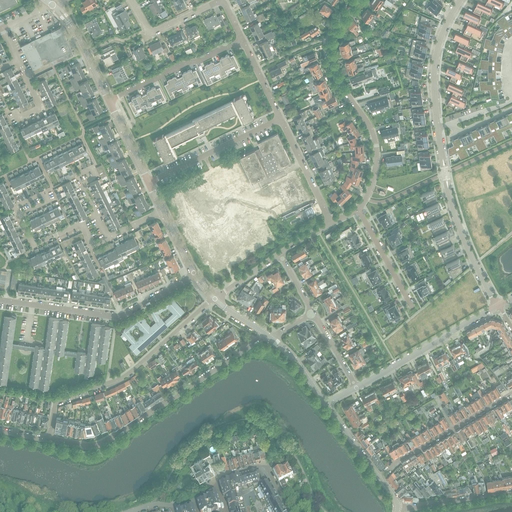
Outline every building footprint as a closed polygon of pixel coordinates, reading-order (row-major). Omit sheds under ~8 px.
[(0,0),(0,10),(17,2),(15,0),(0,0)] [(87,10),(97,5),(95,1),(94,2),(92,0),(87,0),(83,3),(85,6),(81,9),(83,13),(87,10)] [(162,11),(157,1),(157,0),(150,0),(151,0),(152,3),(148,5),(154,15),(159,12),(160,13),(161,15),(160,15),(161,17),(162,18),(167,15),(165,10),(162,12),(162,11)] [(173,0),(172,1),(174,5),(175,4),(178,10),(187,5),(184,0),(173,0)] [(382,6),(373,0),(372,0),(370,4),(379,10),(377,12),(378,13),(380,15),(380,14),(384,17),(387,13),(380,8),(382,6)] [(443,0),(431,0),(430,2),(440,9),(441,8),(441,7),(440,6),(444,0),(443,0)] [(478,2),(492,9),(495,4),(502,7),(504,2),(498,0),(487,0),(485,5),(478,2)] [(440,9),(430,2),(425,10),(433,15),(437,10),(438,11),(439,10),(440,9)] [(492,9),(478,2),(473,12),(481,15),(483,10),(490,13),(492,9)] [(328,16),(333,9),(325,3),(320,10),(322,11),(320,13),(324,16),(326,14),(328,16)] [(118,13),(113,16),(120,29),(130,24),(125,15),(127,14),(125,10),(124,10),(120,4),(115,7),(118,13)] [(241,9),(244,15),(252,11),(250,5),(241,9)] [(365,10),(364,13),(373,19),(375,16),(378,18),(380,15),(378,13),(377,15),(368,8),(366,11),(365,10)] [(252,11),(244,15),(247,21),(255,17),(252,11)] [(470,19),(468,24),(482,31),(482,30),(476,27),(480,18),(465,11),(463,16),(470,19)] [(373,19),(364,13),(362,15),(363,15),(361,17),(370,23),(368,25),(373,29),(374,27),(373,25),(374,24),(371,22),(373,19)] [(222,27),(226,25),(221,15),(217,17),(216,14),(204,20),(208,30),(220,24),(222,27)] [(504,16),(500,18),(511,34),(511,18),(508,21),(504,16)] [(500,26),(495,32),(502,37),(505,33),(508,37),(511,34),(500,18),(496,21),(500,26)] [(421,19),(419,28),(430,31),(431,30),(431,28),(429,28),(430,21),(421,19)] [(98,31),(101,30),(97,21),(93,23),(92,20),(84,24),(85,24),(86,26),(86,28),(89,26),(92,32),(90,32),(91,33),(93,37),(99,34),(98,31)] [(347,25),(356,35),(357,36),(359,34),(356,31),(358,29),(357,27),(358,25),(353,20),(347,25)] [(250,27),(253,33),(261,29),(258,23),(256,24),(250,27)] [(482,31),(468,24),(463,34),(471,37),(473,32),(480,35),(482,31)] [(194,36),(199,33),(195,26),(190,28),(189,27),(186,29),(191,39),(194,38),(194,36)] [(316,26),(302,34),(301,36),(302,39),(311,34),(312,36),(319,32),(316,26)] [(21,46),(24,51),(33,69),(51,60),(51,61),(53,65),(69,57),(73,55),(71,51),(62,33),(63,32),(60,27),(51,32),(41,37),(39,38),(29,42),(22,45),(21,46)] [(430,31),(419,28),(417,37),(427,39),(428,33),(430,33),(430,32),(430,31)] [(261,29),(253,33),(256,39),(264,35),(261,29)] [(485,38),(484,43),(503,47),(505,43),(500,42),(502,37),(495,32),(491,40),(485,38)] [(178,43),(182,41),(183,44),(186,43),(185,40),(181,33),(172,37),(172,36),(168,38),(172,45),(178,42),(178,43)] [(460,41),(458,46),(464,48),(466,44),(468,44),(470,40),(455,33),(453,38),(460,41)] [(413,39),(411,48),(426,51),(427,50),(426,49),(427,48),(425,48),(426,41),(416,39),(416,40),(413,39)] [(340,45),(342,51),(351,48),(350,44),(355,43),(354,40),(340,45)] [(164,53),(168,51),(164,44),(162,45),(160,41),(150,46),(154,54),(162,50),(164,53)] [(261,49),(262,51),(270,47),(267,41),(259,45),(259,46),(260,49),(261,49)] [(503,47),(484,43),(483,48),(490,49),(489,54),(497,56),(498,51),(502,52),(503,47)] [(138,59),(145,56),(141,47),(137,48),(136,46),(130,48),(131,52),(134,50),(138,59)] [(270,47),(262,51),(263,53),(262,53),(264,56),(265,57),(266,56),(268,59),(277,55),(275,50),(274,50),(272,46),(270,47)] [(472,52),(464,48),(458,46),(455,50),(462,53),(460,58),(466,61),(468,56),(470,57),(472,52)] [(351,48),(342,51),(343,57),(358,52),(357,49),(352,51),(351,48)] [(426,51),(411,48),(409,56),(413,57),(422,59),(424,53),(426,53),(426,52),(426,51)] [(113,61),(118,59),(113,49),(102,54),(104,59),(103,59),(104,63),(105,64),(106,67),(113,63),(113,61)] [(302,67),(306,65),(311,63),(310,62),(317,59),(314,53),(308,56),(308,54),(303,57),(305,61),(300,63),(302,67)] [(239,67),(233,55),(230,57),(229,54),(224,56),(230,68),(234,66),(236,69),(239,67)] [(481,60),(480,64),(501,65),(501,61),(496,60),(497,56),(489,54),(488,60),(481,60)] [(230,68),(224,56),(220,58),(221,61),(218,63),(225,77),(224,76),(228,75),(225,70),(230,68)] [(345,62),(347,68),(357,65),(356,61),(361,60),(360,57),(345,62)] [(412,59),(410,68),(422,71),(422,69),(423,68),(421,68),(422,61),(412,59)] [(281,69),(288,66),(285,60),(277,64),(278,67),(270,71),(270,72),(271,75),(272,75),(274,79),(284,74),(281,69)] [(459,61),(455,71),(462,74),(465,69),(472,73),(474,68),(459,61)] [(71,70),(73,73),(82,69),(79,62),(70,67),(69,64),(63,67),(66,72),(71,70)] [(225,77),(218,63),(215,64),(213,62),(209,64),(215,76),(219,73),(221,79),(225,77)] [(310,69),(311,72),(321,68),(320,64),(319,65),(318,63),(304,68),(306,71),(310,69)] [(215,76),(209,64),(204,66),(206,69),(202,70),(209,84),(212,82),(210,77),(214,75),(214,76),(215,76)] [(501,65),(480,64),(478,69),(488,69),(488,75),(496,75),(496,70),(501,70),(501,65)] [(357,65),(347,68),(349,74),(364,69),(363,66),(358,68),(357,65)] [(118,83),(128,78),(122,66),(112,70),(118,83)] [(462,74),(455,71),(448,67),(445,72),(452,75),(450,80),(456,83),(458,78),(460,79),(462,74)] [(3,72),(6,78),(14,74),(13,72),(16,71),(15,69),(12,70),(11,68),(12,68),(11,68),(3,72)] [(308,77),(311,82),(314,81),(313,79),(323,74),(322,72),(323,72),(321,68),(311,72),(313,76),(308,77)] [(405,76),(409,77),(408,77),(418,79),(420,73),(422,73),(422,72),(422,71),(410,68),(407,68),(405,76)] [(69,79),(72,85),(78,82),(76,79),(85,75),(82,69),(73,73),(74,77),(69,79)] [(202,84),(196,70),(192,72),(191,69),(187,71),(192,83),(197,81),(199,85),(202,84)] [(189,88),(188,85),(192,83),(187,71),(182,73),(184,76),(180,78),(186,89),(189,88)] [(353,85),(374,77),(372,71),(351,79),(353,85)] [(14,74),(6,78),(9,83),(17,79),(16,77),(20,75),(19,73),(17,74),(15,75),(14,74)] [(479,82),(480,86),(502,83),(501,79),(496,79),(496,75),(488,75),(488,80),(479,82)] [(186,89),(180,78),(177,79),(176,76),(171,78),(177,90),(181,88),(184,93),(187,91),(186,89)] [(177,90),(171,78),(167,81),(168,83),(165,85),(171,99),(175,97),(172,91),(176,89),(177,90)] [(17,79),(9,83),(12,89),(20,85),(19,84),(21,83),(21,81),(18,82),(17,79)] [(39,88),(40,89),(48,85),(45,79),(37,83),(38,85),(36,87),(37,89),(39,88)] [(314,81),(311,82),(311,83),(310,83),(311,87),(316,86),(317,89),(327,84),(325,79),(319,81),(319,80),(315,81),(314,81)] [(78,82),(72,85),(74,90),(80,87),(81,91),(90,87),(87,80),(79,84),(78,82)] [(454,91),(451,95),(458,98),(460,93),(462,94),(464,90),(449,83),(447,88),(454,91)] [(502,83),(480,86),(480,91),(489,90),(490,95),(498,93),(497,89),(502,88),(502,83)] [(20,85),(12,89),(14,95),(22,91),(21,88),(26,86),(25,84),(20,86),(20,85)] [(327,84),(317,89),(313,91),(314,93),(318,91),(320,94),(330,90),(327,84)] [(48,85),(40,89),(41,90),(38,91),(39,93),(42,92),(43,94),(51,90),(48,85)] [(409,89),(410,98),(422,96),(422,95),(422,94),(420,94),(419,87),(418,85),(415,85),(415,88),(409,89)] [(165,99),(159,87),(156,89),(155,86),(150,89),(156,100),(161,98),(162,101),(165,99)] [(78,97),(81,103),(86,100),(85,97),(93,93),(90,87),(81,91),(83,95),(78,97)] [(153,105),(152,103),(156,100),(150,89),(146,91),(147,93),(144,95),(150,107),(153,105)] [(51,90),(43,94),(44,97),(41,98),(42,100),(45,99),(45,100),(54,96),(51,90)] [(330,90),(320,94),(321,97),(317,99),(318,102),(332,95),(330,90)] [(22,91),(14,95),(17,101),(25,97),(24,95),(27,94),(26,92),(23,93),(22,91)] [(498,93),(490,95),(492,100),(483,103),(484,108),(506,101),(504,97),(499,98),(498,93)] [(150,107),(144,95),(141,97),(139,94),(135,96),(141,108),(140,107),(145,105),(146,107),(149,106),(150,107)] [(243,95),(233,100),(244,123),(254,118),(243,95)] [(451,95),(447,105),(454,109),(457,103),(464,107),(466,102),(458,98),(451,95)] [(54,96),(45,100),(46,101),(44,103),(45,105),(47,103),(48,106),(56,102),(54,96)] [(141,108),(135,96),(131,98),(132,101),(129,102),(134,113),(134,114),(138,113),(136,110),(141,108)] [(422,96),(410,98),(412,107),(421,106),(421,99),(422,99),(422,97),(422,96)] [(25,97),(17,101),(20,106),(22,105),(25,104),(27,103),(28,102),(27,100),(29,99),(28,97),(26,98),(25,97)] [(329,109),(338,104),(335,97),(321,103),(322,105),(327,103),(329,109)] [(86,100),(81,103),(83,108),(88,105),(90,109),(99,105),(96,98),(88,102),(86,100)] [(369,104),(371,112),(390,106),(388,98),(387,98),(369,104)] [(205,132),(203,129),(237,112),(232,102),(195,120),(196,121),(167,135),(173,147),(205,132)] [(99,105),(90,109),(92,113),(87,115),(89,120),(95,118),(94,115),(102,111),(99,105)] [(317,118),(323,115),(318,105),(312,107),(317,118)] [(422,107),(412,109),(413,118),(425,116),(425,115),(425,114),(423,114),(422,107)] [(294,120),(297,126),(305,122),(303,118),(307,116),(304,111),(297,114),(299,117),(294,120)] [(47,116),(46,114),(45,112),(43,113),(45,117),(43,118),(47,127),(53,124),(49,116),(47,116)] [(50,115),(49,116),(53,124),(58,121),(54,113),(52,114),(51,112),(49,113),(50,115)] [(508,119),(503,122),(506,129),(511,127),(511,128),(511,117),(510,113),(506,115),(508,119)] [(36,116),(37,118),(38,121),(37,121),(41,129),(47,127),(43,118),(40,120),(38,115),(36,116)] [(425,116),(413,118),(414,127),(424,126),(423,119),(425,119),(425,118),(425,116)] [(31,124),(35,132),(41,129),(37,121),(36,122),(33,117),(31,118),(34,123),(31,124)] [(5,119),(0,121),(0,128),(7,125),(6,122),(9,121),(8,119),(5,120),(5,119)] [(496,119),(492,121),(501,142),(506,140),(502,131),(506,129),(503,122),(498,124),(496,119)] [(31,124),(29,125),(26,121),(24,122),(27,126),(26,127),(30,135),(35,132),(31,124)] [(347,128),(349,132),(356,127),(352,121),(346,124),(344,121),(339,125),(341,128),(343,130),(347,128)] [(490,128),(485,130),(488,138),(493,135),(497,144),(501,142),(492,121),(487,123),(490,128)] [(305,122),(297,126),(299,132),(303,130),(304,134),(311,130),(314,129),(312,125),(310,126),(309,124),(307,125),(305,122)] [(100,130),(102,134),(111,129),(108,123),(100,127),(98,124),(92,127),(95,133),(100,130)] [(7,125),(0,128),(0,130),(2,135),(10,131),(9,129),(12,128),(11,126),(8,127),(7,125)] [(30,135),(26,127),(24,127),(23,125),(21,126),(22,128),(20,130),(24,138),(30,135)] [(356,127),(349,132),(351,135),(347,137),(349,140),(350,143),(355,141),(354,136),(359,133),(356,127)] [(383,138),(387,137),(387,138),(394,136),(399,135),(397,127),(381,131),(382,133),(382,136),(383,136),(383,138)] [(478,128),(474,130),(483,150),(488,148),(484,140),(488,138),(485,130),(480,132),(478,128)] [(99,140),(101,145),(107,142),(106,140),(114,136),(111,129),(102,134),(104,137),(99,140)] [(10,131),(2,135),(5,140),(13,136),(12,134),(14,132),(13,130),(11,132),(10,131)] [(311,130),(304,134),(306,136),(302,138),(305,143),(313,140),(311,136),(314,135),(311,130)] [(415,132),(416,141),(428,139),(428,138),(428,137),(426,137),(425,130),(415,132)] [(472,136),(467,139),(470,146),(475,144),(479,152),(483,150),(474,130),(469,132),(472,136)] [(260,187),(287,174),(284,168),(292,164),(285,149),(283,146),(283,144),(277,133),(258,142),(260,148),(256,150),(255,150),(240,157),(247,172),(252,183),(257,181),(260,187)] [(164,134),(154,139),(165,162),(176,158),(164,134)] [(13,136),(5,140),(8,146),(16,142),(15,141),(17,139),(16,137),(14,139),(13,136)] [(460,136),(456,138),(465,159),(469,157),(466,148),(470,146),(467,139),(462,141),(460,136)] [(317,138),(313,140),(305,143),(308,149),(310,152),(321,146),(317,138)] [(465,159),(456,138),(451,140),(454,145),(448,148),(449,156),(457,152),(461,161),(465,159)] [(428,139),(416,141),(418,150),(428,149),(427,142),(429,142),(428,140),(428,139)] [(107,142),(101,145),(104,150),(109,148),(111,152),(120,147),(117,141),(108,145),(107,142)] [(355,141),(350,143),(351,146),(351,145),(351,148),(356,148),(356,152),(364,152),(363,145),(357,145),(355,141)] [(16,142),(8,146),(10,152),(19,148),(17,145),(20,144),(19,142),(16,143),(16,142)] [(82,144),(77,146),(80,152),(81,151),(83,155),(88,153),(86,149),(85,149),(82,144)] [(323,145),(321,146),(310,152),(311,154),(311,155),(313,161),(321,157),(326,155),(323,149),(324,148),(323,145)] [(77,146),(72,148),(75,154),(77,153),(79,158),(83,155),(81,151),(80,152),(77,146)] [(107,158),(110,163),(116,160),(114,158),(123,154),(120,147),(111,152),(112,155),(107,158)] [(72,148),(68,150),(67,150),(70,156),(72,156),(74,160),(79,158),(77,153),(75,154),(72,148)] [(68,150),(63,153),(66,159),(67,158),(69,162),(74,160),(72,156),(70,156),(67,150),(68,150)] [(418,152),(419,161),(431,159),(431,158),(431,157),(429,157),(428,150),(418,152)] [(352,159),(352,163),(357,164),(358,159),(364,159),(364,152),(356,152),(356,156),(352,156),(352,159)] [(63,153),(58,155),(61,161),(63,160),(64,164),(69,162),(67,158),(66,159),(63,153)] [(58,155),(53,157),(56,164),(58,163),(60,167),(64,164),(63,160),(61,161),(58,155)] [(386,157),(386,162),(385,162),(386,166),(388,165),(391,164),(392,165),(402,163),(402,155),(386,157)] [(53,157),(48,160),(51,166),(53,165),(55,169),(60,167),(58,163),(56,164),(53,157)] [(321,157),(313,161),(316,166),(320,164),(321,167),(323,167),(328,164),(325,159),(323,160),(321,157)] [(116,160),(110,163),(112,168),(117,166),(119,170),(128,165),(125,159),(117,163),(116,160)] [(431,159),(419,161),(421,170),(430,169),(430,162),(431,162),(431,161),(431,159)] [(51,166),(48,160),(44,162),(47,168),(48,167),(50,171),(55,169),(53,165),(51,166)] [(357,164),(352,163),(351,166),(350,169),(355,171),(353,175),(360,177),(363,170),(357,168),(357,164)] [(332,168),(331,168),(329,164),(328,164),(323,167),(324,169),(319,172),(320,175),(321,175),(322,178),(330,174),(333,172),(334,172),(332,168)] [(116,176),(119,181),(124,178),(123,175),(131,171),(128,165),(119,170),(121,173),(116,176)] [(38,167),(34,169),(36,175),(38,174),(40,178),(45,176),(43,172),(41,173),(38,167)] [(34,169),(29,171),(32,177),(33,176),(35,181),(40,178),(38,174),(36,175),(34,169)] [(29,171),(24,173),(27,179),(28,179),(30,183),(35,181),(33,176),(32,177),(29,171)] [(330,174),(322,178),(323,180),(325,183),(330,181),(331,183),(338,180),(336,177),(335,177),(333,172),(330,174)] [(24,173),(19,176),(22,182),(24,181),(26,185),(30,183),(28,179),(27,179),(24,173)] [(347,179),(345,182),(350,185),(352,181),(358,183),(360,177),(353,175),(352,178),(348,177),(347,179)] [(19,176),(15,178),(17,184),(19,183),(21,188),(26,185),(24,181),(22,182),(19,176)] [(124,178),(119,181),(121,186),(126,184),(128,187),(137,183),(134,176),(125,181),(124,178)] [(17,184),(15,178),(10,180),(13,186),(14,186),(16,190),(21,188),(19,183),(17,184)] [(92,188),(92,190),(101,186),(98,180),(89,184),(91,186),(88,188),(89,189),(92,188)] [(62,185),(65,191),(73,187),(72,186),(75,185),(74,183),(71,184),(70,181),(62,185)] [(344,190),(341,193),(347,199),(352,194),(347,189),(350,185),(345,182),(343,185),(341,187),(344,190)] [(125,193),(127,199),(133,196),(132,193),(140,189),(137,183),(128,187),(130,191),(125,193)] [(101,186),(92,190),(93,191),(91,192),(92,194),(94,193),(95,195),(103,191),(101,186)] [(6,187),(0,189),(0,196),(8,193),(7,190),(9,189),(8,187),(6,188),(6,187)] [(73,187),(65,191),(68,197),(76,193),(75,190),(77,189),(76,187),(74,188),(73,187)] [(424,199),(425,201),(427,199),(430,204),(437,201),(434,194),(437,193),(434,188),(421,194),(424,199)] [(103,191),(95,195),(96,198),(94,199),(95,201),(97,200),(98,201),(106,197),(103,191)] [(347,199),(341,193),(338,196),(335,192),(333,194),(333,195),(330,197),(335,202),(337,199),(342,203),(347,199)] [(8,193),(0,196),(3,203),(11,199),(10,197),(13,196),(12,194),(9,195),(8,193)] [(76,193),(68,197),(70,203),(79,199),(78,197),(80,196),(79,194),(77,195),(76,193)] [(133,196),(127,199),(130,204),(135,201),(137,205),(146,201),(143,194),(134,198),(133,196)] [(106,197),(98,201),(98,202),(96,203),(97,205),(99,204),(101,207),(109,203),(106,197)] [(11,199),(3,203),(5,208),(14,204),(13,202),(15,201),(14,199),(12,200),(11,199)] [(79,199),(70,203),(73,208),(81,204),(80,202),(83,201),(81,199),(79,200),(79,199)] [(146,201),(137,205),(138,209),(133,211),(136,217),(142,214),(140,211),(149,207),(146,201)] [(109,203),(101,207),(102,209),(100,210),(101,212),(103,211),(103,213),(112,209),(109,203)] [(428,214),(428,215),(427,215),(430,220),(441,215),(438,209),(441,208),(438,203),(425,209),(428,214)] [(81,204),(73,208),(76,214),(84,210),(84,209),(86,208),(85,206),(83,207),(81,204)] [(313,217),(312,214),(315,212),(312,206),(309,207),(307,204),(301,207),(294,211),(296,215),(302,212),(303,214),(302,215),(305,220),(313,217)] [(58,207),(53,209),(56,215),(58,214),(60,218),(64,216),(62,212),(61,212),(58,207)] [(53,209),(49,211),(48,211),(51,217),(53,216),(55,221),(60,218),(58,214),(56,215),(53,209)] [(112,209),(103,213),(104,214),(102,215),(103,217),(105,216),(106,218),(115,214),(112,209)] [(84,210),(76,214),(79,220),(87,216),(86,213),(88,212),(87,210),(85,211),(84,210)] [(49,211),(44,213),(44,214),(46,219),(48,219),(50,223),(55,221),(53,216),(51,217),(48,211),(49,211)] [(0,217),(0,218),(2,223),(11,219),(10,218),(12,217),(11,215),(9,216),(8,213),(0,217)] [(44,213),(39,216),(42,222),(43,221),(45,225),(50,223),(48,219),(46,219),(44,214),(44,213)] [(379,217),(378,218),(380,222),(381,221),(382,223),(385,227),(392,223),(386,213),(379,217)] [(115,214),(106,218),(107,221),(105,222),(106,224),(108,223),(109,224),(117,220),(115,214)] [(39,216),(34,218),(37,224),(39,223),(41,227),(45,225),(43,221),(42,222),(39,216)] [(432,228),(433,227),(434,229),(433,230),(435,234),(445,229),(442,223),(445,222),(443,217),(430,223),(432,228)] [(34,218),(29,220),(32,226),(34,226),(36,230),(41,227),(39,223),(37,224),(34,218)] [(11,219),(2,223),(5,229),(14,225),(12,223),(15,222),(14,219),(11,221),(11,219)] [(117,220),(109,224),(110,225),(107,226),(108,228),(111,227),(112,230),(120,226),(117,220)] [(149,225),(152,231),(159,227),(157,221),(149,225)] [(14,225),(5,229),(8,235),(16,231),(16,229),(18,228),(17,226),(15,227),(14,225)] [(159,227),(152,231),(154,237),(153,237),(155,240),(161,237),(160,234),(162,233),(159,227)] [(393,245),(401,241),(400,237),(402,236),(398,228),(391,232),(392,234),(388,236),(391,241),(390,242),(392,245),(393,244),(393,245)] [(16,231),(8,235),(11,240),(19,236),(18,234),(20,233),(19,231),(17,232),(16,231)] [(448,231),(435,237),(437,242),(440,248),(450,243),(447,237),(450,236),(448,231)] [(345,239),(348,244),(350,243),(353,248),(361,244),(360,243),(361,243),(358,237),(358,238),(355,233),(347,237),(348,238),(345,239)] [(19,236),(11,240),(14,246),(22,242),(21,241),(24,240),(23,238),(20,239),(19,236)] [(134,237),(129,239),(132,245),(134,244),(136,249),(140,246),(138,242),(137,243),(134,237)] [(161,237),(155,240),(156,243),(157,243),(160,249),(168,244),(165,238),(163,239),(161,237)] [(81,239),(78,240),(76,242),(73,243),(76,249),(84,245),(83,244),(86,243),(85,241),(83,242),(81,239)] [(129,239),(124,242),(127,247),(129,247),(131,251),(136,249),(134,244),(132,245),(129,239)] [(22,242),(14,246),(16,252),(13,253),(14,257),(26,251),(25,248),(24,245),(26,244),(25,242),(23,243),(22,242)] [(124,242),(120,244),(122,250),(124,249),(126,253),(131,251),(129,247),(127,247),(124,242)] [(59,244),(54,246),(57,252),(59,251),(61,256),(66,253),(63,249),(62,250),(59,244)] [(116,249),(118,252),(119,251),(121,256),(122,255),(122,257),(127,254),(126,253),(124,249),(122,250),(120,244),(115,246),(116,249)] [(168,244),(160,249),(163,254),(161,255),(163,257),(170,254),(168,252),(171,250),(168,244)] [(409,247),(407,244),(400,247),(402,251),(398,253),(399,254),(398,254),(402,262),(405,261),(405,262),(411,259),(406,250),(407,249),(407,248),(409,247)] [(84,245),(76,249),(78,255),(87,251),(86,248),(88,247),(87,245),(85,246),(84,245)] [(453,245),(440,251),(442,256),(443,256),(446,262),(456,257),(453,251),(455,250),(453,245)] [(54,246),(50,248),(49,249),(52,255),(54,254),(56,258),(61,256),(59,251),(57,252),(54,246)] [(292,254),(292,255),(292,256),(292,257),(293,257),(293,258),(295,261),(300,257),(301,258),(307,255),(307,254),(309,252),(306,246),(292,254)] [(50,248),(45,251),(44,251),(48,257),(49,256),(51,260),(56,258),(54,254),(52,255),(49,249),(50,248)] [(116,249),(112,251),(115,257),(116,256),(118,260),(123,258),(122,257),(122,255),(121,256),(119,251),(118,252),(116,249)] [(45,251),(40,253),(43,259),(44,258),(46,262),(51,260),(49,256),(48,257),(44,251),(45,251)] [(87,251),(78,255),(81,260),(90,256),(89,255),(91,254),(90,252),(88,253),(87,251)] [(112,251),(107,253),(107,254),(110,260),(111,259),(113,263),(118,260),(116,256),(115,257),(112,251)] [(366,252),(362,254),(361,251),(354,254),(358,261),(361,260),(365,266),(372,262),(371,261),(372,261),(370,257),(369,258),(368,255),(366,252)] [(40,253),(35,255),(38,261),(40,261),(42,265),(46,262),(44,258),(43,259),(40,253)] [(107,253),(102,256),(105,262),(107,261),(109,265),(113,263),(111,259),(110,260),(107,254),(107,253)] [(170,254),(163,257),(164,260),(165,260),(168,266),(176,262),(173,256),(171,257),(170,254)] [(35,255),(30,258),(26,260),(29,266),(33,264),(35,263),(37,267),(42,265),(40,261),(38,261),(35,255)] [(90,256),(81,260),(84,266),(92,262),(91,259),(93,258),(92,256),(90,258),(90,256)] [(102,256),(97,258),(100,264),(102,263),(104,267),(109,265),(107,261),(105,262),(102,256)] [(459,258),(446,264),(448,269),(449,269),(453,278),(461,271),(458,265),(461,263),(459,258)] [(301,272),(302,272),(310,267),(308,264),(311,262),(310,260),(298,266),(300,269),(299,269),(299,270),(300,272),(301,272)] [(92,262),(84,266),(87,272),(95,268),(94,266),(97,265),(96,263),(93,264),(92,262)] [(176,262),(168,266),(171,271),(179,268),(176,262)] [(412,280),(419,276),(416,270),(418,268),(414,262),(408,266),(410,268),(407,270),(408,273),(410,277),(411,277),(412,280)] [(310,267),(302,272),(305,278),(316,271),(315,269),(311,271),(310,268),(311,267),(310,267)] [(95,268),(87,272),(89,278),(98,274),(97,271),(99,270),(98,268),(96,269),(95,268)] [(369,269),(363,272),(365,276),(366,275),(370,281),(371,284),(373,284),(381,280),(379,276),(378,273),(376,270),(371,272),(369,269)] [(270,279),(272,282),(274,281),(281,277),(279,273),(278,271),(278,270),(277,270),(276,271),(276,272),(275,273),(275,272),(267,276),(269,279),(270,279)] [(158,272),(153,275),(156,282),(162,279),(158,272)] [(153,275),(147,277),(150,284),(156,282),(153,275)] [(147,277),(141,280),(145,287),(150,284),(147,277)] [(269,289),(270,291),(273,293),(279,290),(277,287),(283,283),(285,283),(285,282),(285,281),(285,280),(284,280),(283,280),(281,277),(274,281),(272,282),(274,281),(276,284),(274,285),(272,286),(273,287),(269,289)] [(308,283),(312,289),(324,283),(322,280),(317,282),(315,279),(308,283)] [(421,286),(417,288),(420,294),(419,294),(421,298),(423,297),(423,296),(423,295),(427,293),(427,294),(432,292),(427,284),(424,279),(419,282),(421,286)] [(145,287),(141,280),(136,282),(139,289),(145,287)] [(124,284),(125,287),(129,294),(134,291),(130,282),(124,284)] [(324,283),(312,289),(315,296),(322,291),(320,288),(323,287),(321,284),(324,283)] [(244,286),(238,296),(238,297),(237,297),(237,298),(237,299),(238,299),(239,300),(240,300),(243,302),(248,293),(250,290),(244,286)] [(323,302),(326,305),(334,301),(332,297),(335,295),(334,293),(338,291),(339,290),(337,286),(336,287),(330,291),(331,293),(328,295),(328,296),(323,299),(324,301),(323,302)] [(125,287),(119,289),(123,296),(129,294),(125,287)] [(377,292),(383,302),(390,298),(390,297),(391,297),(388,292),(387,292),(384,287),(380,290),(379,287),(372,290),(374,293),(377,292)] [(123,296),(119,289),(114,292),(117,299),(123,296)] [(248,293),(243,302),(246,303),(245,304),(248,306),(248,305),(249,305),(250,304),(253,305),(257,298),(254,296),(251,294),(253,291),(251,289),(250,290),(248,293)] [(259,300),(256,306),(254,308),(256,309),(260,312),(261,310),(262,310),(263,309),(264,308),(265,306),(268,300),(267,300),(267,299),(264,298),(262,302),(259,300)] [(168,326),(177,317),(178,317),(184,311),(181,308),(180,309),(175,302),(173,299),(165,303),(155,309),(150,311),(156,322),(151,327),(145,321),(146,320),(142,316),(133,321),(134,322),(126,329),(125,328),(122,331),(133,344),(130,346),(137,354),(143,348),(142,347),(153,338),(153,339),(161,332),(160,331),(167,325),(168,326)] [(300,307),(301,306),(294,300),(293,300),(292,299),(290,302),(291,303),(289,306),(296,311),(298,311),(300,308),(300,307)] [(334,301),(326,305),(328,309),(329,309),(330,311),(335,308),(335,309),(341,306),(339,303),(338,303),(336,299),(334,301)] [(396,321),(400,319),(398,316),(400,315),(395,305),(391,307),(389,304),(382,307),(385,313),(389,311),(393,317),(392,317),(392,318),(393,318),(394,319),(394,318),(396,321)] [(202,324),(205,327),(215,319),(214,319),(210,315),(207,318),(207,317),(198,324),(200,326),(202,324)] [(331,323),(333,326),(341,321),(339,318),(340,318),(339,315),(331,320),(332,322),(331,323)] [(0,352),(0,382),(6,383),(15,317),(5,316),(0,352)] [(64,351),(68,321),(60,320),(60,322),(58,322),(59,319),(50,317),(46,347),(35,346),(30,385),(38,387),(39,385),(41,385),(40,388),(49,389),(54,353),(63,355),(64,354),(66,354),(65,356),(67,357),(68,354),(77,356),(77,353),(64,351)] [(491,318),(488,320),(491,327),(494,328),(496,320),(491,318)] [(215,319),(205,327),(207,330),(209,333),(211,331),(213,334),(215,332),(214,330),(217,328),(216,327),(219,324),(215,319)] [(496,320),(494,328),(497,328),(503,324),(502,322),(496,320)] [(341,321),(333,326),(332,327),(333,330),(334,330),(335,329),(336,332),(345,327),(344,324),(343,325),(341,321)] [(106,362),(111,327),(102,326),(102,328),(100,328),(100,325),(92,323),(88,354),(86,354),(86,353),(78,352),(77,353),(77,356),(75,371),(83,372),(83,370),(85,370),(85,373),(93,374),(95,361),(106,362)] [(503,324),(497,328),(499,333),(506,329),(503,324)] [(224,337),(229,346),(229,345),(235,341),(235,340),(237,338),(234,333),(236,332),(233,326),(230,328),(233,333),(231,334),(230,333),(224,337)] [(306,345),(316,339),(310,330),(309,330),(306,326),(303,328),(303,329),(299,332),(299,333),(298,334),(300,336),(299,337),(302,342),(303,341),(306,345)] [(474,336),(471,329),(466,331),(470,338),(474,336)] [(506,329),(499,333),(498,334),(500,336),(501,335),(502,337),(509,333),(509,332),(508,331),(507,331),(506,329)] [(194,340),(197,337),(192,332),(191,332),(188,334),(188,335),(187,336),(190,340),(189,341),(191,343),(192,344),(194,341),(194,340)] [(341,340),(343,344),(351,339),(349,336),(351,335),(349,332),(340,337),(342,339),(341,340)] [(224,337),(221,333),(219,334),(222,338),(218,341),(219,343),(217,344),(221,349),(222,348),(223,350),(229,346),(224,337)] [(509,333),(502,337),(504,340),(502,340),(504,343),(511,338),(511,337),(511,335),(510,334),(509,334),(509,333)] [(361,340),(361,341),(357,343),(358,346),(368,340),(366,337),(361,340)] [(351,339),(343,344),(345,347),(346,347),(347,349),(356,344),(355,341),(353,342),(351,339)] [(209,347),(205,350),(210,359),(214,357),(213,356),(215,355),(211,349),(212,348),(210,344),(208,345),(209,347)] [(307,357),(311,362),(319,356),(316,353),(319,351),(317,349),(320,347),(317,344),(312,348),(315,351),(307,357)] [(468,356),(471,354),(466,344),(463,346),(462,344),(460,345),(460,344),(456,346),(460,354),(462,357),(465,355),(466,357),(468,356)] [(460,354),(456,346),(451,349),(452,350),(451,351),(456,361),(462,358),(462,357),(460,354)] [(349,355),(353,361),(362,355),(365,354),(361,348),(349,355)] [(210,359),(205,350),(200,354),(199,352),(197,353),(199,356),(200,356),(205,362),(206,361),(207,361),(210,359)] [(442,354),(439,355),(444,365),(448,363),(448,364),(450,363),(445,353),(443,354),(442,354)] [(362,355),(353,361),(353,362),(352,362),(354,365),(355,365),(356,367),(360,365),(362,368),(367,365),(365,362),(368,360),(367,358),(364,359),(362,355)] [(444,365),(439,355),(436,356),(436,357),(434,358),(439,369),(441,368),(441,367),(444,365)] [(319,356),(311,362),(311,363),(311,364),(312,365),(311,367),(313,370),(315,368),(326,361),(323,358),(321,360),(319,356)] [(194,357),(187,362),(194,372),(195,371),(195,370),(197,369),(196,367),(197,366),(198,366),(197,365),(199,364),(194,357)] [(151,368),(157,364),(154,360),(148,364),(151,368)] [(194,372),(187,362),(188,363),(183,366),(181,364),(178,366),(181,370),(183,369),(184,370),(183,370),(185,373),(186,373),(189,372),(190,374),(192,372),(192,373),(194,372)] [(426,362),(422,364),(426,372),(428,375),(431,373),(433,372),(432,370),(432,369),(428,362),(426,363),(426,362)] [(426,372),(422,364),(418,366),(419,367),(417,368),(418,371),(420,376),(422,379),(424,378),(423,374),(426,372),(428,375),(426,372)] [(166,376),(171,384),(172,386),(177,382),(171,373),(167,367),(165,368),(169,374),(166,376)] [(174,371),(171,373),(177,382),(176,381),(179,379),(178,377),(180,376),(176,369),(176,370),(174,367),(173,368),(174,371)] [(336,378),(333,380),(337,385),(344,380),(337,371),(338,370),(336,368),(331,371),(333,374),(334,374),(336,377),(336,378)] [(405,375),(412,388),(414,387),(412,382),(415,381),(418,386),(421,385),(415,373),(413,374),(411,371),(408,372),(408,374),(405,375)] [(329,375),(327,376),(326,376),(327,375),(325,372),(321,376),(322,378),(321,379),(323,382),(324,381),(330,390),(337,385),(333,380),(331,376),(330,377),(329,375)] [(137,374),(129,380),(130,382),(134,379),(138,385),(139,384),(135,377),(138,375),(137,374)] [(168,386),(171,384),(166,376),(165,375),(162,377),(161,375),(157,378),(160,382),(161,381),(165,386),(167,385),(168,386)] [(400,381),(403,387),(405,390),(409,389),(411,393),(411,394),(413,397),(416,396),(412,388),(405,375),(402,377),(402,376),(398,377),(400,381)] [(393,381),(387,384),(394,397),(397,395),(397,394),(399,393),(393,381)] [(118,392),(127,388),(124,383),(116,387),(118,392)] [(394,397),(387,384),(381,387),(386,398),(390,395),(393,400),(395,400),(394,397)] [(457,384),(453,386),(457,394),(461,391),(457,384)] [(501,384),(491,390),(496,397),(501,394),(500,392),(505,389),(501,384)] [(155,390),(151,393),(157,402),(164,397),(161,393),(161,392),(163,391),(158,385),(156,386),(154,388),(155,390)] [(104,392),(106,397),(113,395),(112,393),(111,389),(104,392)] [(480,389),(478,390),(480,395),(481,396),(482,395),(486,403),(491,400),(486,393),(483,395),(482,394),(480,389)] [(491,390),(486,393),(491,400),(496,397),(491,390)] [(151,398),(147,400),(151,406),(157,402),(151,393),(149,391),(147,393),(151,398)] [(374,391),(368,394),(372,402),(376,400),(377,403),(380,402),(379,399),(379,400),(374,391)] [(105,399),(103,392),(94,395),(97,402),(105,399)] [(136,394),(139,397),(141,401),(146,409),(151,406),(147,400),(144,402),(138,393),(136,394)] [(475,393),(472,395),(475,400),(479,407),(485,404),(480,397),(480,396),(478,397),(475,393)] [(366,407),(367,409),(368,412),(372,410),(369,404),(372,402),(368,394),(364,396),(364,397),(362,398),(367,407),(366,407)] [(473,401),(470,403),(474,410),(479,407),(475,400),(472,395),(470,396),(473,401)] [(132,398),(133,400),(135,404),(140,413),(146,409),(141,401),(137,403),(134,397),(132,398)] [(465,398),(468,404),(465,406),(469,413),(474,410),(470,403),(467,397),(465,398)] [(1,406),(0,412),(0,416),(5,418),(7,408),(8,404),(9,400),(5,399),(5,403),(5,404),(5,406),(6,406),(6,407),(1,406)] [(7,408),(5,418),(11,419),(13,408),(15,401),(13,400),(12,405),(8,404),(7,408)] [(135,404),(133,400),(128,403),(130,408),(135,417),(140,413),(135,404)] [(13,408),(11,419),(17,420),(19,410),(15,409),(15,406),(16,406),(17,402),(15,401),(13,408)] [(344,408),(347,414),(355,410),(355,409),(354,406),(357,404),(355,402),(344,408)] [(19,410),(17,420),(23,422),(25,411),(26,405),(27,404),(25,403),(24,408),(24,409),(23,411),(19,410)] [(504,403),(498,406),(502,413),(504,416),(505,417),(507,415),(509,417),(511,416),(510,414),(504,403)] [(25,411),(23,422),(29,423),(31,413),(32,409),(29,409),(29,412),(27,412),(28,406),(26,405),(25,411)] [(123,406),(126,411),(130,420),(135,417),(130,408),(128,410),(125,405),(123,406)] [(458,420),(453,413),(450,414),(445,405),(442,407),(447,416),(448,416),(453,423),(458,420)] [(450,407),(453,413),(458,420),(463,417),(458,409),(455,411),(452,406),(450,407)] [(463,406),(458,409),(463,417),(468,414),(463,406)] [(493,409),(497,416),(499,419),(504,416),(502,413),(498,406),(493,409)] [(31,413),(29,423),(35,424),(39,408),(36,407),(35,413),(31,413)] [(39,408),(35,424),(41,425),(43,415),(39,414),(40,408),(39,408)] [(121,408),(119,409),(121,414),(125,424),(130,420),(126,411),(123,413),(121,408)] [(355,410),(347,414),(348,416),(347,417),(349,420),(358,416),(356,412),(360,410),(358,408),(355,409),(355,410)] [(108,410),(106,411),(107,414),(112,427),(114,431),(119,428),(114,417),(111,418),(108,410)] [(486,413),(493,425),(495,428),(494,426),(495,425),(494,425),(495,424),(493,421),(496,419),(491,410),(486,413)] [(107,420),(104,421),(108,429),(113,427),(114,431),(112,427),(107,414),(106,411),(106,413),(104,413),(107,420)] [(100,417),(95,420),(96,423),(98,422),(102,431),(108,429),(104,421),(100,412),(98,413),(100,417)] [(43,415),(41,425),(47,426),(49,418),(49,414),(48,413),(47,416),(43,415)] [(493,425),(486,413),(482,416),(486,423),(489,422),(493,429),(495,428),(493,425)] [(120,415),(114,417),(119,428),(124,424),(120,415)] [(358,416),(349,420),(351,424),(353,424),(354,426),(362,421),(363,424),(368,421),(369,420),(367,415),(360,419),(358,416)] [(438,415),(436,416),(438,419),(439,421),(444,428),(449,425),(444,417),(440,419),(438,415)] [(55,431),(60,432),(63,419),(61,419),(61,418),(57,417),(55,430),(55,431)] [(426,429),(422,431),(426,439),(432,436),(421,417),(419,418),(426,429)] [(483,430),(488,427),(484,422),(481,417),(477,419),(481,426),(483,430)] [(63,418),(63,419),(60,432),(67,433),(69,420),(69,419),(63,418)] [(95,419),(90,421),(90,422),(90,423),(95,434),(100,432),(96,423),(95,420),(95,419)] [(69,420),(67,433),(73,434),(75,422),(75,421),(71,421),(69,420)] [(476,420),(471,423),(475,430),(477,433),(482,430),(476,420)] [(439,421),(434,424),(438,432),(444,428),(439,421)] [(89,425),(85,426),(87,436),(87,435),(95,434),(90,423),(90,422),(88,422),(89,425)] [(80,423),(78,435),(82,436),(82,435),(87,436),(85,426),(85,423),(80,423)] [(471,423),(466,426),(471,433),(475,430),(471,423)] [(438,432),(434,424),(429,428),(433,435),(438,432)] [(471,433),(466,426),(461,428),(466,436),(471,433)] [(419,433),(416,434),(421,442),(426,439),(422,431),(419,427),(417,428),(419,433)] [(456,431),(460,439),(459,439),(461,443),(463,442),(462,441),(465,439),(466,441),(467,440),(460,428),(456,431)] [(353,434),(358,441),(363,437),(361,435),(363,434),(361,430),(359,432),(358,430),(353,434)] [(415,445),(411,438),(408,433),(406,434),(408,439),(405,441),(410,449),(415,445)] [(454,433),(450,435),(454,443),(457,448),(459,447),(455,442),(458,440),(454,433)] [(416,434),(411,438),(415,445),(421,442),(416,434)] [(450,435),(445,438),(450,447),(453,452),(455,451),(451,444),(454,443),(450,435)] [(363,437),(358,441),(364,448),(369,444),(377,438),(375,436),(371,439),(368,441),(367,438),(365,440),(363,437)] [(441,441),(446,450),(449,454),(451,453),(448,449),(450,447),(445,438),(441,441)] [(256,441),(257,445),(262,458),(267,457),(265,451),(263,447),(262,448),(260,442),(259,442),(259,440),(258,441),(256,441)] [(441,441),(436,443),(444,457),(446,456),(444,452),(446,450),(441,441)] [(398,442),(393,445),(394,448),(399,455),(404,452),(399,445),(398,442)] [(405,442),(399,445),(404,452),(409,449),(405,442)] [(436,443),(432,446),(436,454),(441,451),(444,457),(436,443)] [(369,444),(364,448),(369,456),(375,451),(369,444)] [(257,445),(252,446),(254,450),(256,460),(262,458),(257,445)] [(399,455),(394,448),(391,450),(388,445),(385,446),(388,452),(389,451),(393,459),(399,455)] [(432,446),(427,449),(433,459),(435,458),(433,455),(436,454),(432,446)] [(433,459),(427,449),(423,451),(430,464),(432,463),(429,458),(432,456),(433,459)] [(239,450),(235,451),(236,456),(239,465),(243,464),(240,454),(239,450)] [(375,451),(369,456),(375,463),(380,459),(375,451)] [(435,472),(433,473),(427,463),(425,464),(423,461),(426,459),(422,452),(416,455),(421,464),(423,466),(424,465),(429,474),(436,482),(440,487),(449,484),(441,471),(440,469),(435,472)] [(220,460),(220,457),(218,454),(213,455),(214,456),(211,457),(210,454),(203,458),(203,457),(194,462),(194,463),(192,464),(195,470),(200,480),(215,472),(210,463),(211,463),(211,462),(213,460),(215,460),(216,461),(220,460)] [(415,454),(410,457),(415,464),(417,462),(419,466),(422,465),(415,454)] [(231,456),(226,458),(229,468),(234,466),(231,457),(231,456)] [(410,457),(406,460),(410,466),(415,464),(410,457)] [(380,459),(375,463),(380,470),(386,466),(389,462),(388,461),(384,465),(380,459)] [(410,466),(406,460),(401,462),(407,472),(410,471),(408,468),(410,466)] [(276,467),(272,469),(282,488),(287,486),(284,479),(293,474),(288,464),(277,470),(276,467)] [(223,483),(220,484),(223,495),(223,494),(224,497),(224,498),(226,498),(227,500),(228,505),(230,511),(285,511),(283,507),(280,502),(277,497),(275,492),(272,487),(269,481),(266,476),(263,477),(262,476),(260,477),(259,474),(258,470),(250,472),(244,474),(239,475),(235,476),(232,477),(232,479),(226,480),(226,479),(222,480),(223,483)] [(386,478),(389,482),(394,478),(396,476),(399,474),(398,472),(395,475),(393,472),(386,478)] [(500,479),(498,480),(500,488),(508,487),(507,483),(505,483),(502,478),(501,476),(503,475),(502,473),(498,475),(500,478),(500,479)] [(472,480),(472,484),(470,484),(471,487),(473,487),(474,493),(480,492),(478,482),(475,475),(474,475),(475,478),(472,480)] [(511,480),(511,476),(502,478),(505,483),(507,483),(508,487),(511,486),(511,480)] [(394,478),(389,482),(394,489),(400,485),(398,483),(402,480),(403,480),(402,478),(397,481),(394,478)] [(419,480),(420,480),(423,485),(430,494),(431,494),(437,493),(428,481),(425,483),(423,481),(424,481),(422,478),(419,480)] [(429,479),(427,480),(428,481),(437,493),(443,492),(442,491),(440,487),(436,482),(434,480),(431,482),(429,479)] [(400,485),(394,489),(398,493),(405,487),(404,487),(407,484),(404,487),(401,483),(404,481),(404,480),(403,480),(402,480),(398,483),(400,485)] [(414,482),(416,484),(417,486),(425,495),(431,494),(430,494),(423,485),(421,486),(417,483),(416,481),(414,482)] [(459,482),(457,482),(458,487),(460,495),(466,494),(464,486),(463,487),(463,486),(460,486),(459,482)] [(425,495),(417,486),(415,488),(411,483),(409,484),(418,496),(425,495)] [(405,487),(398,493),(401,497),(408,492),(405,488),(408,485),(407,484),(404,487),(405,487)] [(450,490),(442,491),(443,492),(444,494),(446,493),(447,498),(453,497),(452,489),(451,484),(449,484),(450,490)] [(463,486),(463,487),(464,486),(466,494),(473,493),(468,486),(464,487),(463,486)] [(201,501),(197,502),(200,511),(204,511),(207,511),(212,511),(218,511),(217,508),(221,507),(216,492),(209,494),(210,497),(204,499),(204,501),(202,502),(201,501)] [(408,492),(401,497),(404,501),(413,502),(416,502),(418,502),(419,501),(419,499),(418,498),(416,497),(413,497),(413,496),(411,496),(411,495),(410,495),(408,492)]
